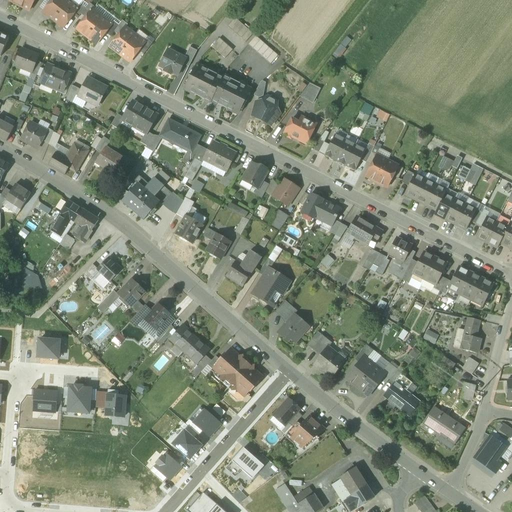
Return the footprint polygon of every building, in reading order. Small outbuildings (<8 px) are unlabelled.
[(9,0),(9,1),(29,11),(34,0),(9,0)] [(52,0),(43,13),(53,20),(68,0),(67,0),(52,0)] [(78,8),(68,0),(53,20),(63,28),(73,15),(78,8)] [(78,19),(82,13),(86,8),(81,4),(78,8),(73,15),(78,19)] [(89,4),(86,8),(82,13),(87,17),(92,10),(94,7),(89,4)] [(77,30),(87,37),(102,17),(92,10),(87,17),(77,30)] [(112,25),(102,17),(87,37),(97,45),(107,32),(112,25)] [(228,27),(245,43),(253,34),(235,18),(228,27)] [(124,19),(119,26),(116,30),(120,34),(125,27),(129,23),(124,19)] [(111,36),(116,30),(119,26),(114,22),(112,25),(107,32),(111,36)] [(110,47),(120,55),(135,35),(125,27),(120,34),(110,47)] [(9,38),(0,34),(0,56),(1,57),(9,38)] [(145,43),(135,35),(120,55),(130,63),(141,48),(145,43)] [(248,45),(269,64),(277,56),(255,37),(248,45)] [(141,48),(146,52),(153,42),(148,38),(145,43),(141,48)] [(212,47),(225,59),(233,50),(219,38),(212,47)] [(184,64),(189,67),(197,51),(190,47),(184,58),(186,59),(184,64)] [(31,72),(32,72),(36,61),(38,56),(21,49),(15,65),(31,72)] [(172,73),(178,76),(184,64),(186,59),(184,58),(168,50),(159,66),(165,69),(164,72),(171,75),(172,73)] [(29,78),(35,80),(42,63),(36,61),(32,72),(31,72),(29,78)] [(48,66),(42,63),(35,80),(41,83),(48,66)] [(61,93),(62,94),(71,73),(70,72),(69,74),(49,66),(50,64),(49,64),(48,66),(41,83),(40,85),(41,85),(42,83),(62,91),(61,93)] [(70,72),(50,64),(49,66),(69,74),(70,72)] [(211,103),(211,101),(223,78),(197,65),(185,90),(211,103)] [(224,76),(223,78),(211,101),(237,114),(250,89),(224,76)] [(87,101),(97,106),(106,88),(97,83),(96,85),(87,81),(88,79),(87,79),(82,90),(78,97),(87,101)] [(253,96),(259,98),(263,96),(265,83),(262,81),(260,83),(253,96)] [(42,83),(41,85),(61,93),(62,91),(42,83)] [(300,97),(313,104),(321,89),(310,83),(300,97)] [(66,99),(72,103),(76,95),(79,89),(72,85),(66,99)] [(76,95),(72,103),(83,109),(87,101),(78,97),(76,95)] [(264,120),(270,125),(279,114),(276,109),(277,103),(267,98),(262,102),(256,103),(253,117),(261,119),(264,120)] [(145,134),(147,135),(148,132),(157,116),(133,101),(123,118),(122,120),(124,121),(145,134)] [(52,114),(57,117),(61,110),(55,107),(52,114)] [(111,125),(119,130),(124,121),(122,120),(123,118),(117,115),(111,125)] [(6,117),(3,123),(12,128),(15,121),(6,117)] [(285,133),(301,142),(305,134),(310,136),(316,125),(302,117),(299,123),(292,119),(285,133)] [(18,120),(14,129),(19,131),(24,123),(18,120)] [(40,120),(37,126),(47,131),(48,129),(50,125),(40,120)] [(0,138),(7,142),(14,129),(12,128),(3,123),(0,121),(0,138)] [(160,137),(174,144),(175,142),(189,149),(192,151),(196,144),(200,136),(186,129),(185,130),(168,122),(160,137)] [(21,140),(38,149),(42,141),(47,131),(37,126),(30,123),(21,140)] [(42,141),(48,144),(53,132),(48,129),(47,131),(42,141)] [(61,135),(53,132),(48,144),(56,147),(57,143),(61,135)] [(140,142),(147,146),(153,136),(148,132),(147,135),(145,134),(140,142)] [(305,134),(301,142),(306,144),(310,136),(305,134)] [(159,140),(153,136),(147,146),(146,149),(152,152),(159,140)] [(330,158),(335,160),(345,141),(335,136),(330,145),(325,155),(326,156),(325,156),(330,159),(330,158)] [(91,147),(96,150),(102,140),(97,137),(91,147)] [(96,150),(101,154),(105,148),(108,149),(112,142),(103,137),(102,140),(96,150)] [(314,150),(319,153),(324,142),(319,140),(314,150)] [(344,165),(345,166),(355,146),(345,141),(335,160),(339,163),(344,166),(344,165)] [(187,153),(189,149),(175,142),(174,144),(173,146),(177,148),(176,148),(177,151),(181,153),(184,152),(187,153)] [(204,160),(226,171),(231,161),(235,154),(235,153),(212,142),(208,150),(204,159),(204,160)] [(330,145),(324,142),(319,153),(324,156),(325,155),(330,145)] [(57,149),(55,153),(66,159),(70,151),(57,143),(56,147),(55,148),(57,149)] [(70,151),(66,159),(72,163),(69,168),(76,172),(88,151),(74,144),(70,151)] [(202,147),(196,144),(192,151),(189,149),(187,153),(183,161),(191,165),(195,159),(202,147)] [(361,160),(366,163),(371,153),(374,147),(368,144),(365,151),(361,160)] [(365,151),(355,146),(345,166),(350,168),(349,168),(354,171),(354,170),(355,171),(361,160),(365,151)] [(202,147),(195,159),(202,163),(204,160),(204,159),(208,150),(202,147)] [(371,153),(377,155),(387,161),(390,155),(374,147),(371,153)] [(112,173),(117,165),(122,158),(108,149),(105,148),(101,154),(95,163),(112,173)] [(65,175),(69,168),(72,163),(66,159),(55,153),(48,166),(65,175)] [(231,161),(236,164),(241,155),(235,153),(235,154),(231,161)] [(377,155),(371,153),(366,163),(371,166),(377,155)] [(377,182),(387,161),(377,155),(371,166),(366,177),(377,182)] [(458,156),(454,162),(449,159),(444,157),(438,167),(444,170),(449,173),(453,166),(458,168),(463,159),(458,156)] [(129,163),(122,158),(117,165),(125,170),(129,163)] [(192,182),(202,163),(195,159),(191,165),(184,177),(192,182)] [(0,160),(0,178),(1,179),(9,165),(0,160)] [(398,166),(387,161),(377,182),(387,188),(393,177),(398,166)] [(242,180),(258,189),(261,183),(267,172),(267,169),(263,167),(260,168),(252,163),(242,180)] [(393,177),(398,179),(403,169),(398,166),(393,177)] [(475,173),(470,170),(463,167),(457,177),(465,181),(470,183),(475,173)] [(149,184),(145,189),(154,197),(160,190),(163,186),(170,179),(161,171),(155,178),(154,178),(149,184)] [(402,183),(409,186),(415,175),(408,171),(402,183)] [(405,194),(415,200),(425,180),(415,175),(409,186),(405,194)] [(134,181),(138,184),(145,189),(149,184),(139,176),(134,181)] [(272,196),(288,207),(299,189),(284,179),(272,196)] [(201,193),(205,184),(197,180),(193,189),(201,193)] [(436,185),(425,180),(415,200),(426,205),(436,185)] [(254,195),(261,199),(268,187),(261,183),(258,189),(254,195)] [(7,198),(22,208),(31,194),(16,184),(11,191),(7,198)] [(159,202),(154,197),(145,189),(138,184),(122,202),(131,210),(131,209),(144,220),(159,202)] [(446,190),(436,185),(426,205),(436,210),(445,194),(446,190)] [(172,194),(163,186),(160,190),(168,198),(172,194)] [(6,188),(1,196),(6,199),(7,198),(11,191),(6,188)] [(447,189),(446,190),(445,194),(455,200),(458,194),(447,189)] [(298,202),(303,206),(309,195),(304,192),(298,202)] [(168,210),(176,214),(183,201),(176,197),(172,193),(172,194),(168,198),(162,205),(168,210)] [(313,219),(314,217),(322,201),(323,200),(310,194),(301,213),(313,219)] [(455,200),(445,194),(436,210),(434,214),(445,219),(455,200)] [(22,208),(7,198),(6,199),(6,200),(6,201),(21,210),(22,208)] [(466,205),(455,200),(445,219),(456,225),(466,205)] [(6,201),(3,206),(17,215),(21,210),(6,201)] [(61,213),(62,214),(71,219),(75,222),(83,211),(68,201),(61,213)] [(189,204),(183,201),(176,214),(181,218),(189,204)] [(314,217),(323,221),(325,222),(325,221),(332,224),(333,224),(335,221),(340,210),(322,201),(314,217)] [(41,203),(37,208),(48,215),(51,210),(41,203)] [(476,210),(466,205),(456,225),(467,230),(471,222),(476,210)] [(143,221),(144,220),(131,209),(131,210),(143,221)] [(484,209),(482,213),(476,224),(481,227),(486,218),(487,218),(489,212),(484,209)] [(280,230),(289,216),(279,210),(270,224),(280,230)] [(471,222),(476,224),(482,213),(476,210),(471,222)] [(76,223),(80,225),(91,232),(92,231),(98,221),(83,211),(75,222),(76,223)] [(192,220),(202,226),(206,219),(196,213),(192,220)] [(312,222),(313,219),(301,213),(299,216),(312,222)] [(65,228),(71,219),(62,214),(57,223),(65,228)] [(175,235),(192,244),(202,226),(192,220),(186,216),(175,235)] [(357,217),(345,237),(352,241),(354,238),(367,246),(372,237),(377,229),(357,217)] [(476,237),(487,243),(497,223),(487,218),(486,218),(481,227),(476,237)] [(235,232),(241,235),(247,225),(241,221),(235,232)] [(329,232),(332,224),(325,221),(325,222),(323,221),(320,227),(329,232)] [(329,232),(334,234),(341,224),(335,221),(333,224),(332,224),(329,232)] [(54,232),(60,236),(65,228),(57,223),(52,231),(54,232)] [(507,228),(497,223),(487,243),(498,248),(500,243),(507,228)] [(511,223),(510,223),(507,228),(500,243),(511,248),(511,245),(511,223)] [(347,227),(341,224),(334,234),(340,237),(347,227)] [(92,232),(91,232),(80,225),(74,235),(86,242),(92,232)] [(205,234),(213,239),(216,233),(208,229),(205,234)] [(382,232),(377,229),(372,237),(377,240),(382,232)] [(60,236),(54,232),(50,238),(60,245),(64,239),(60,236)] [(206,252),(220,260),(231,241),(216,233),(213,239),(206,252)] [(60,245),(70,251),(75,244),(65,237),(64,239),(60,245)] [(259,245),(264,248),(269,240),(264,237),(259,245)] [(389,253),(396,257),(403,261),(409,250),(411,246),(397,239),(389,253)] [(276,262),(282,249),(277,246),(270,259),(276,262)] [(247,260),(256,266),(261,258),(250,250),(246,256),(249,258),(247,260)] [(370,269),(373,265),(379,254),(371,250),(362,265),(370,269)] [(415,253),(409,250),(403,261),(396,257),(393,262),(400,265),(394,276),(401,280),(412,259),(415,253)] [(413,274),(424,279),(435,257),(424,252),(424,251),(424,252),(418,262),(412,273),(413,274)] [(387,258),(379,254),(373,265),(378,267),(375,272),(375,273),(381,276),(389,261),(386,259),(387,258)] [(328,267),(335,260),(329,255),(323,262),(328,267)] [(98,270),(110,282),(122,270),(115,263),(114,264),(109,259),(109,258),(109,257),(97,269),(98,270)] [(439,259),(435,257),(424,279),(435,285),(436,285),(440,276),(447,263),(446,263),(439,259)] [(259,273),(264,276),(268,270),(269,270),(274,262),(268,258),(259,273)] [(401,280),(408,283),(413,274),(412,273),(418,262),(412,259),(401,280)] [(253,271),(252,271),(244,266),(242,264),(236,260),(226,275),(243,286),(253,271)] [(247,260),(244,266),(252,271),(256,266),(247,260)] [(27,261),(23,268),(31,273),(35,266),(27,261)] [(400,265),(393,262),(388,273),(394,276),(400,265)] [(84,273),(89,279),(98,270),(97,269),(93,264),(84,273)] [(448,289),(459,294),(470,273),(467,271),(467,270),(466,271),(459,267),(459,266),(459,267),(451,281),(448,288),(448,289)] [(22,289),(42,289),(39,277),(31,273),(23,268),(22,267),(22,289)] [(102,290),(110,282),(98,270),(89,279),(102,290)] [(253,293),(266,301),(274,290),(281,294),(289,282),(269,270),(268,270),(264,276),(253,293)] [(459,294),(471,300),(481,278),(474,275),(474,274),(470,273),(459,294)] [(433,288),(439,291),(446,279),(440,276),(436,285),(435,285),(433,288)] [(485,280),(481,278),(471,300),(482,306),(493,284),(485,280),(486,280),(485,280)] [(120,297),(131,307),(137,300),(145,292),(132,279),(118,295),(120,297)] [(451,281),(446,279),(439,291),(445,294),(448,289),(448,288),(451,281)] [(109,309),(118,299),(120,297),(118,295),(113,290),(111,293),(116,298),(108,306),(103,302),(97,308),(104,314),(109,309)] [(274,306),(281,294),(274,290),(266,301),(274,306)] [(103,302),(108,306),(116,298),(111,293),(103,302)] [(118,299),(109,309),(113,313),(122,303),(118,299)] [(138,313),(144,307),(137,300),(131,307),(138,313)] [(276,310),(282,316),(291,306),(285,301),(276,310)] [(144,307),(138,313),(143,317),(143,318),(145,320),(152,311),(145,305),(144,307)] [(145,320),(157,330),(170,315),(158,305),(152,311),(145,320)] [(292,313),(293,314),(296,311),(291,306),(282,316),(286,320),(292,313)] [(130,322),(135,326),(143,318),(143,317),(138,313),(130,322)] [(281,335),(290,343),(294,343),(301,334),(301,330),(299,329),(304,324),(293,314),(292,313),(286,320),(286,324),(280,331),(281,335)] [(143,318),(135,326),(136,328),(142,330),(152,335),(157,330),(145,320),(143,318)] [(468,318),(467,325),(475,327),(478,328),(479,321),(468,318)] [(301,330),(301,334),(308,327),(304,324),(299,329),(301,330)] [(171,325),(165,332),(170,337),(168,338),(170,340),(178,331),(171,325)] [(473,337),(475,327),(467,325),(461,350),(477,354),(481,339),(475,338),(473,337)] [(176,345),(183,352),(196,338),(182,326),(178,331),(170,340),(176,345)] [(437,344),(440,334),(427,330),(424,340),(437,344)] [(157,342),(161,346),(168,338),(170,337),(165,332),(157,342)] [(307,345),(321,356),(327,348),(328,349),(332,343),(318,332),(307,345)] [(119,333),(111,342),(118,347),(126,339),(119,333)] [(91,342),(86,337),(82,341),(87,346),(91,342)] [(210,351),(196,338),(183,352),(197,364),(205,356),(210,351)] [(53,341),(39,340),(38,358),(58,359),(59,349),(61,349),(62,340),(53,339),(53,341)] [(161,346),(157,342),(148,351),(153,355),(161,346)] [(179,357),(183,352),(176,345),(171,350),(179,357)] [(355,359),(360,363),(364,357),(367,360),(374,351),(366,345),(355,359)] [(237,391),(244,398),(247,395),(263,377),(231,348),(220,360),(212,369),(220,376),(225,376),(225,381),(231,386),(233,386),(236,386),(237,391)] [(322,371),(331,378),(343,361),(342,362),(327,350),(328,349),(327,348),(321,356),(314,364),(315,365),(315,364),(323,370),(322,371)] [(414,348),(409,355),(414,359),(419,352),(414,348)] [(342,362),(343,361),(328,349),(327,350),(342,362)] [(380,359),(381,357),(374,351),(367,360),(375,366),(380,359)] [(409,365),(414,359),(409,355),(404,361),(409,365)] [(205,356),(197,364),(199,366),(200,364),(205,368),(208,365),(211,361),(205,356)] [(208,365),(212,369),(220,360),(216,356),(211,361),(208,365)] [(347,379),(357,388),(375,366),(367,360),(364,357),(360,363),(347,379)] [(381,357),(380,359),(387,365),(389,363),(381,357)] [(463,369),(472,375),(479,364),(470,358),(463,369)] [(380,359),(375,366),(382,372),(387,365),(380,359)] [(439,365),(450,373),(454,366),(443,359),(439,365)] [(386,383),(389,380),(397,369),(390,364),(389,363),(387,365),(382,372),(385,374),(381,379),(386,383)] [(192,373),(197,377),(201,372),(205,368),(200,364),(199,366),(192,373)] [(205,368),(201,372),(205,377),(212,369),(208,365),(205,368)] [(385,374),(382,372),(375,366),(357,388),(368,396),(381,379),(385,374)] [(399,367),(397,369),(389,380),(393,383),(400,374),(401,375),(404,371),(399,367)] [(384,395),(410,416),(420,403),(414,399),(413,401),(403,394),(412,383),(401,375),(400,374),(393,383),(384,395)] [(460,398),(471,401),(475,385),(464,383),(460,398)] [(139,384),(136,392),(142,395),(145,387),(139,384)] [(75,388),(70,388),(69,398),(68,408),(68,412),(89,414),(90,400),(91,389),(82,389),(82,387),(75,386),(75,388)] [(108,390),(108,393),(107,409),(106,416),(124,418),(125,396),(118,396),(118,391),(108,390)] [(57,393),(34,391),(33,411),(56,413),(57,393)] [(95,408),(107,409),(108,393),(97,392),(96,401),(95,408)] [(274,416),(284,425),(287,422),(297,412),(299,409),(288,400),(274,416)] [(226,413),(216,405),(212,409),(222,417),(226,413)] [(189,420),(194,424),(205,411),(201,407),(189,420)] [(441,435),(455,444),(464,430),(449,419),(450,418),(433,407),(424,422),(442,434),(441,435)] [(203,432),(209,437),(221,424),(205,411),(194,424),(203,432)] [(287,422),(292,427),(297,421),(302,416),(297,412),(287,422)] [(285,435),(286,434),(292,427),(287,422),(284,425),(274,416),(270,421),(285,435)] [(291,438),(302,448),(324,430),(309,417),(302,425),(291,438)] [(197,435),(199,436),(203,432),(194,424),(189,420),(185,424),(197,435)] [(302,425),(297,421),(292,427),(286,434),(291,438),(302,425)] [(184,423),(180,428),(184,432),(193,439),(197,435),(185,424),(184,423)] [(506,448),(505,449),(511,453),(511,430),(504,424),(497,433),(494,432),(491,437),(497,441),(506,448)] [(173,445),(190,459),(201,446),(193,439),(184,432),(173,445)] [(501,466),(496,462),(500,456),(505,449),(506,448),(497,441),(491,437),(490,436),(474,458),(495,474),(501,466)] [(244,448),(232,462),(241,470),(252,480),(264,467),(244,448)] [(165,453),(167,455),(174,461),(178,457),(169,449),(165,453)] [(511,455),(511,453),(505,449),(500,456),(507,462),(511,455)] [(181,468),(174,461),(167,455),(164,458),(162,457),(156,463),(158,465),(155,468),(167,478),(169,481),(181,468)] [(232,462),(225,469),(235,477),(241,470),(232,462)] [(163,483),(167,478),(155,468),(153,467),(150,471),(163,483)] [(339,497),(342,502),(352,496),(351,495),(367,486),(355,468),(340,477),(341,479),(332,485),(340,497),(339,497)] [(287,477),(283,471),(278,475),(282,481),(287,477)] [(278,489),(292,511),(299,511),(301,511),(297,505),(298,505),(293,497),(285,485),(278,489)] [(350,511),(374,497),(367,486),(351,495),(352,496),(342,502),(348,511),(350,511)] [(293,497),(298,505),(314,495),(309,487),(293,497)] [(217,505),(203,493),(200,496),(206,500),(214,508),(215,508),(217,505)] [(317,511),(323,509),(314,495),(298,505),(297,505),(301,511),(302,511),(317,511)] [(206,500),(200,496),(193,505),(198,509),(206,500)] [(414,504),(419,510),(429,503),(424,497),(414,504)] [(210,511),(214,508),(206,500),(198,509),(193,505),(187,511),(188,511),(210,511)] [(348,511),(342,502),(337,505),(338,507),(335,508),(337,511),(348,511)] [(426,511),(433,508),(429,503),(419,510),(420,511),(426,511)]
